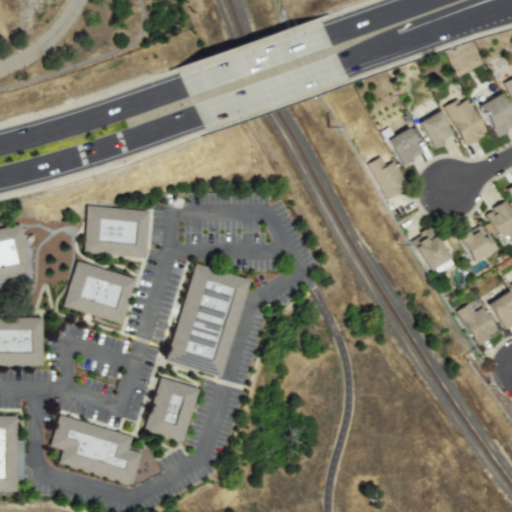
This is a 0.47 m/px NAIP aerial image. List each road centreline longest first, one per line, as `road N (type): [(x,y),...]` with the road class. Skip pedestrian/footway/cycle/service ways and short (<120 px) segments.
road 1 (secondary): [(0,187),(61,173),(194,119)]
road 2 (secondary): [(176,77),(0,132)]
road 3 (secondary): [(338,66),(511,5)]
road 4 (secondary): [(194,119),(338,66)]
road 5 (secondary): [(320,28),(176,77)]
